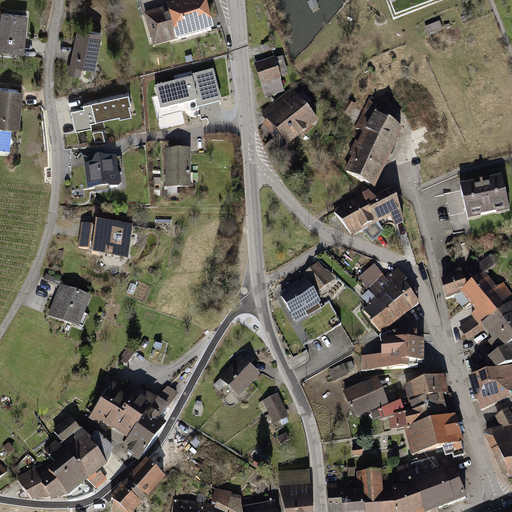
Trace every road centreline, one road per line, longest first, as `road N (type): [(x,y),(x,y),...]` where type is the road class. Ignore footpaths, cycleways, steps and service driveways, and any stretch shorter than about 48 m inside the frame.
road 1 (residential): [(498,505),(415,279),(378,253),(327,239),(284,202),(249,155)]
road 2 (residential): [(249,155),(266,317),(307,415),(322,511)]
road 3 (residential): [(61,0),(50,84),(57,159),(48,231),(29,286),(0,331)]
road 4 (residential): [(234,0),(249,155)]
